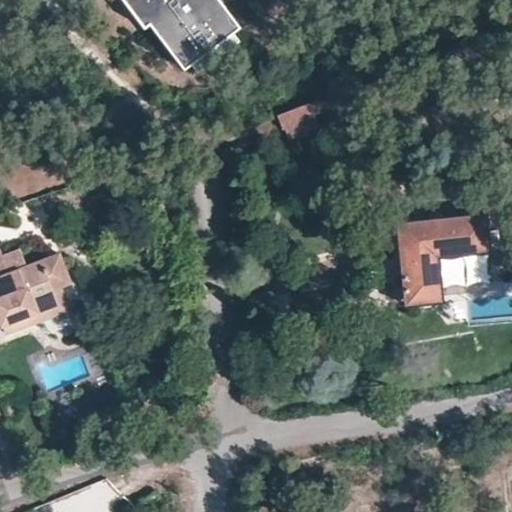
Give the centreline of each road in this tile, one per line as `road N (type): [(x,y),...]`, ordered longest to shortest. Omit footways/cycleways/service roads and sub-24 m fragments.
road 1 (residential): [(218,448),(511,400)]
road 2 (residential): [(205,167),(229,413),(218,448)]
road 3 (residential): [(0,502),(124,464),(218,448)]
